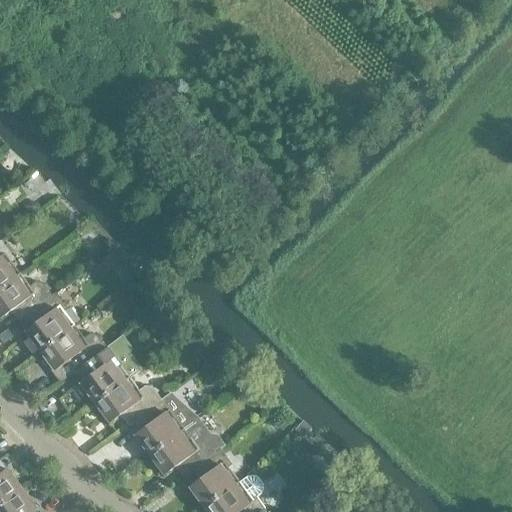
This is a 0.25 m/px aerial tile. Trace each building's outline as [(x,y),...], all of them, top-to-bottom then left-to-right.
[(0,287),(19,273),(6,256),(9,253),(0,241),(0,240),(0,287)] [(19,320),(55,293),(55,292),(51,295),(42,283),(34,282),(28,286),(19,273),(0,287),(0,318),(11,310),(19,320)] [(55,293),(19,320),(30,313),(37,322),(24,332),(39,352),(73,326),(60,308),(64,305),(55,293)] [(83,338),(76,329),(73,326),(39,352),(48,364),(45,366),(57,382),(60,382),(74,372),(108,346),(106,347),(96,335),(89,334),(83,338)] [(94,404),(128,378),(141,368),(129,353),(130,346),(122,334),(108,346),(74,372),(74,373),(85,365),(92,374),(79,384),(94,404)] [(138,391),(128,378),(94,404),(109,423),(121,414),(128,424),(161,400),(151,387),(144,386),(138,391)] [(171,393),(162,399),(161,400),(128,424),(129,425),(139,417),(146,426),(134,436),(148,455),(199,418),(171,393)] [(183,476),(219,449),(225,445),(217,434),(210,433),(199,418),(148,455),(163,475),(176,466),(183,476)] [(203,508),(238,482),(225,464),(228,462),(219,449),(183,476),(184,477),(194,469),(201,479),(189,488),(203,508)] [(0,506),(21,490),(6,470),(0,474),(0,506)] [(238,482),(203,508),(206,511),(260,511),(264,510),(255,498),(257,496),(260,493),(262,489),(261,484),(257,478),(253,477),(248,477),(245,478),(239,483),(238,482)] [(0,511),(33,511),(36,510),(21,490),(0,506),(0,511)]
